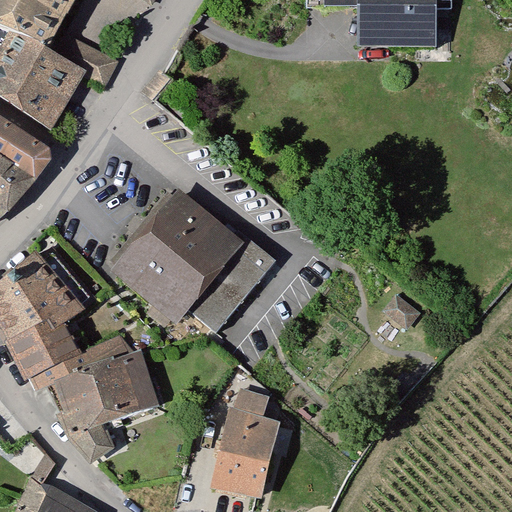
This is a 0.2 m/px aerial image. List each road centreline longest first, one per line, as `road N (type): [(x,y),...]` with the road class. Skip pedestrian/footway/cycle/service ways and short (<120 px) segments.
road 1 (residential): [(0,254),(183,0)]
road 2 (residential): [(121,511),(87,484),(0,379)]
